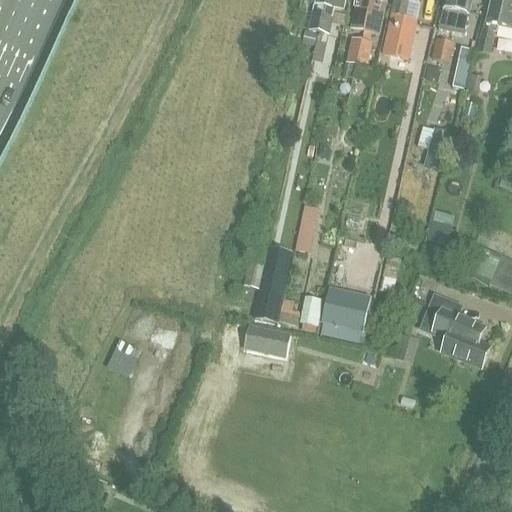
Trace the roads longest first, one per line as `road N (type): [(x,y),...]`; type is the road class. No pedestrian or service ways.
road 1 (track): [(274,0),(211,294)]
road 2 (unclassified): [(462,511),(511,396)]
